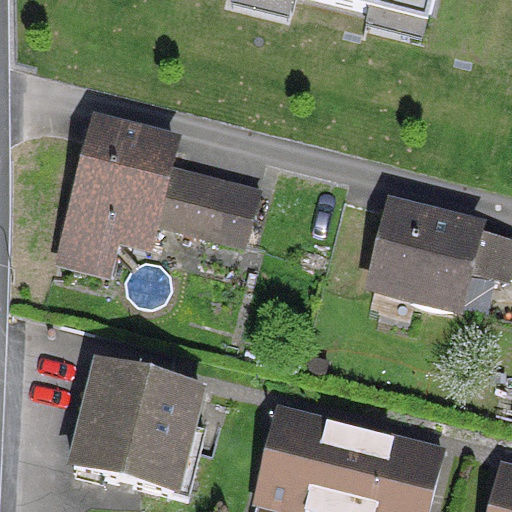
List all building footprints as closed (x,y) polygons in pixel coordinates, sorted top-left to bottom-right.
[(432,0),(310,0),(426,28),(432,0)] [(162,186),(170,154),(91,134),(66,235),(64,272),(100,281),(109,246),(145,255),(151,230),(242,254),(256,200),(222,191),(220,201),(162,186)] [(473,241),(388,219),(369,293),(454,314),(462,282),(485,288),(503,284),(511,251),(473,241)] [(186,436),(195,398),(96,374),(70,478),(184,507),(200,440),(186,436)] [(251,509),(264,511),(338,511),(356,442),(273,421),(251,509)] [(425,511),(438,463),(356,442),(338,511),(425,511)] [(487,511),(511,511),(511,481),(496,477),(487,511)]
